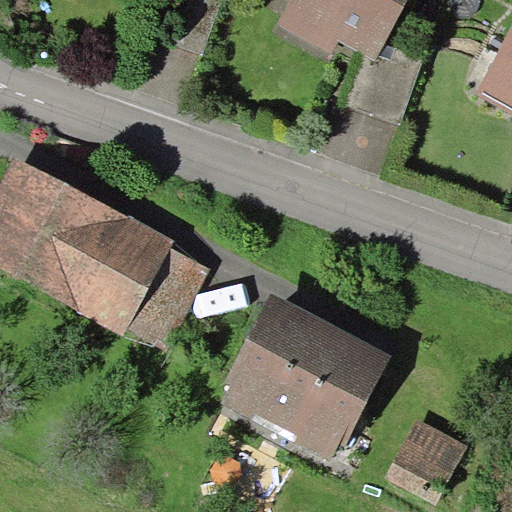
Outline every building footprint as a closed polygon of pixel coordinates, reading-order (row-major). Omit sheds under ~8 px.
[(224,0),(187,0),(170,43),(203,56),(224,0)] [(407,0),(289,0),(276,24),(325,51),(332,38),(364,55),(373,61),(382,44),(407,0)] [(511,26),(476,91),(511,110),(511,26)] [(423,57),(382,44),(373,61),(364,55),(347,103),(401,124),(423,57)] [(211,262),(16,161),(0,192),(0,268),(163,353),(211,262)] [(405,361),(283,297),(228,401),(349,465),(405,361)] [(477,450),(422,423),(399,470),(454,497),(477,450)]
